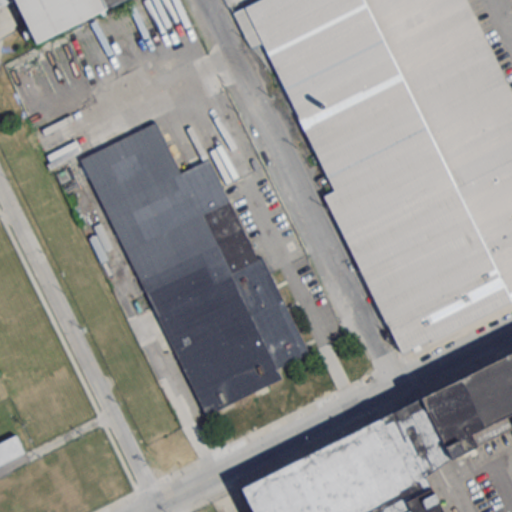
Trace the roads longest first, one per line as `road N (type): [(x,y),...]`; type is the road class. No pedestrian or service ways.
road 1 (residential): [(393,386),(208,0)]
road 2 (residential): [(141,511),(511,325)]
road 3 (residential): [(154,506),(0,189)]
